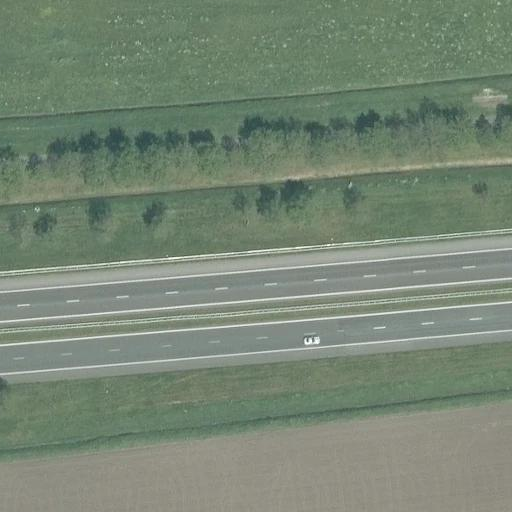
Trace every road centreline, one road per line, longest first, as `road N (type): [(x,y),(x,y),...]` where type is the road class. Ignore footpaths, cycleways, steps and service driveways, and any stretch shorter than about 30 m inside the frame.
road 1 (motorway): [(0,361),(511,317)]
road 2 (motorway): [(511,264),(0,306)]
road 3 (unclassified): [(0,158),(511,119)]
